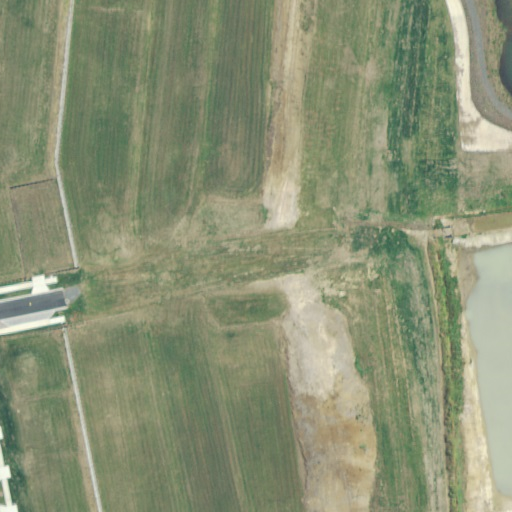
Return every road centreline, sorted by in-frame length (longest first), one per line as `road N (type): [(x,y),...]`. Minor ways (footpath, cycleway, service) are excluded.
road 1 (unknown): [(450,511),(393,240),(414,0)]
road 2 (residential): [(187,0),(169,214),(173,280)]
road 3 (residential): [(173,280),(223,511)]
road 4 (residential): [(0,312),(173,280)]
road 5 (residential): [(173,280),(301,258)]
